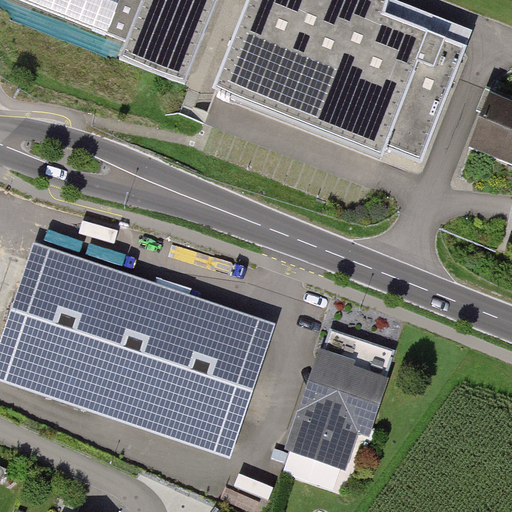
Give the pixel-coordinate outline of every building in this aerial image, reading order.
[(130,0),(22,0),(115,38),(130,0)] [(223,0),(145,0),(118,64),(186,92),(223,0)] [(475,47),(359,0),(260,0),(219,99),(419,182),(475,47)] [(511,115),(489,106),(468,161),(511,177),(511,115)] [(35,251),(0,353),(0,387),(231,465),(276,332),(35,251)] [(336,339),(296,463),(349,480),(361,443),(369,446),(398,359),(336,339)]
